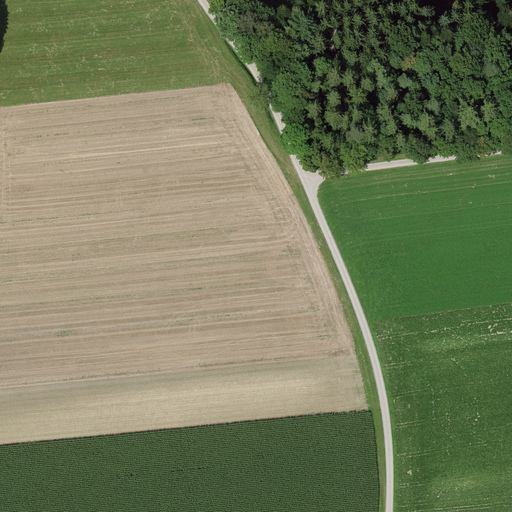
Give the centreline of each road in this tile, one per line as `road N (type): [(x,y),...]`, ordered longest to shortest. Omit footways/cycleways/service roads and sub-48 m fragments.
road 1 (track): [(390,511),(390,433),(379,370),(261,78),(202,0)]
road 2 (track): [(306,182),(511,146)]
